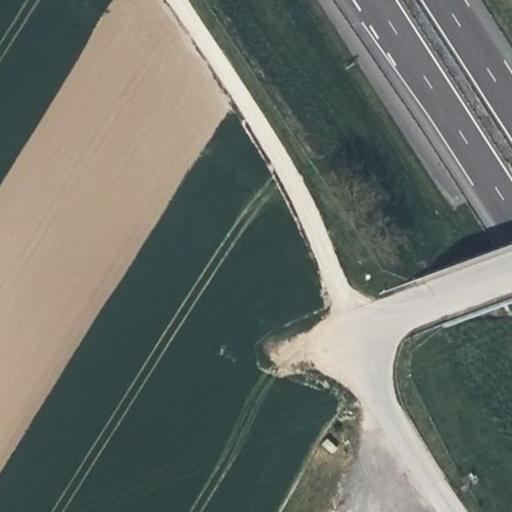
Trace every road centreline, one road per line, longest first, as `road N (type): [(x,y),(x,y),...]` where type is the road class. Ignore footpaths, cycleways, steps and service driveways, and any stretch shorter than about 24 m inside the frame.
road 1 (track): [(179,0),(295,179),(359,339)]
road 2 (unclassified): [(427,302),(379,321),(359,339),(366,376),(439,511)]
road 3 (motorway): [(376,0),(511,210)]
road 4 (motorway): [(511,105),(443,0)]
